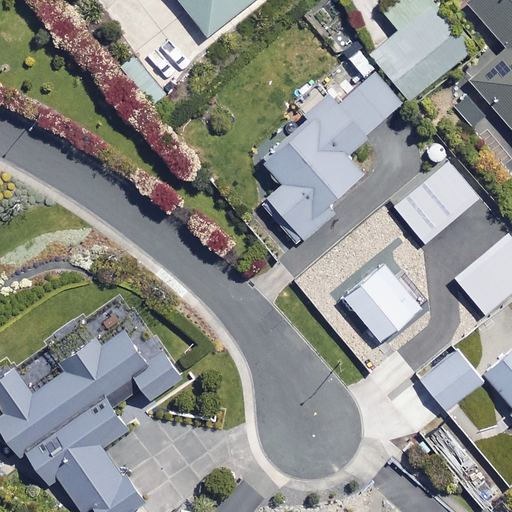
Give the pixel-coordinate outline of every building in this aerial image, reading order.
[(253,0),(178,0),(207,37),(253,0)] [(469,47),(429,0),(395,0),(383,10),(398,29),(370,53),(407,98),(469,47)] [(511,0),(469,0),(466,3),(504,47),(467,79),(511,130),(511,0)] [(400,101),(373,71),(336,104),(330,97),(260,160),(280,182),(257,202),(295,244),(335,209),(328,201),(361,171),(344,152),(400,101)] [(461,165),(446,147),(413,173),(427,192),(461,165)] [(474,220),(495,203),(477,182),(453,202),(471,223),(474,220)] [(471,223),(463,230),(483,252),(487,249),(511,227),(511,223),(495,203),(474,220),(471,223)] [(511,227),(487,249),(501,264),(511,254),(511,227)] [(392,278),(357,235),(326,260),(397,347),(438,314),(402,270),(392,278)] [(511,254),(501,264),(496,268),(511,286),(511,254)] [(395,355),(356,305),(336,321),(375,371),(395,355)] [(92,505),(96,511),(141,511),(137,505),(141,502),(102,447),(129,427),(114,407),(140,387),(150,400),(184,375),(140,314),(102,343),(95,333),(69,352),(75,361),(32,393),(11,364),(0,372),(0,429),(19,455),(25,451),(53,489),(62,482),(83,511),(92,505)] [(479,380),(453,348),(418,376),(445,409),(479,380)] [(511,349),(484,374),(511,406),(511,407),(508,411),(511,416),(511,349)] [(498,493),(446,431),(432,443),(484,505),(498,493)]
